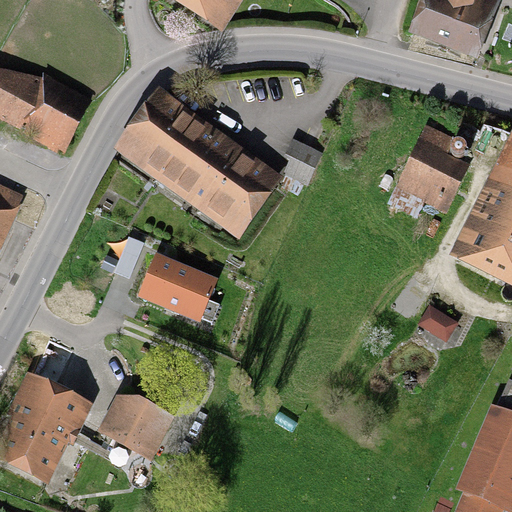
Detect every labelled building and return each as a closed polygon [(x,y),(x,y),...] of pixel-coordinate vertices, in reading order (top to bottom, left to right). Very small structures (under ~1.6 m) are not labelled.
[(160,0),(160,2),(220,33),(241,0),(160,0)] [(493,9),(470,0),(431,0),(418,34),(475,56),(493,9)] [(0,125),(65,160),(87,106),(37,81),(0,75),(0,125)] [(131,155),(242,229),(272,184),(162,106),(131,155)] [(458,169),(419,150),(398,191),(436,212),(458,169)] [(319,163),(293,154),(282,182),(307,191),(319,163)] [(511,172),(470,261),(511,280),(511,172)] [(155,263),(141,294),(196,318),(210,287),(155,263)] [(435,312),(427,325),(448,338),(456,325),(435,312)] [(489,511),(494,503),(510,510),(511,509),(511,383),(510,382),(464,490),(469,492),(460,511),(489,511)] [(79,405),(42,388),(6,463),(45,480),(79,405)] [(120,398),(100,439),(136,457),(156,415),(120,398)]
